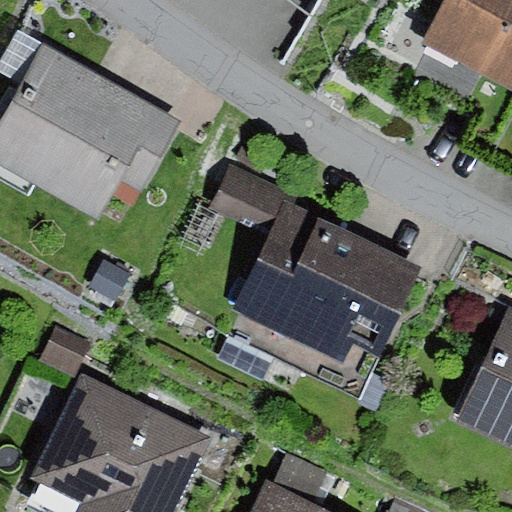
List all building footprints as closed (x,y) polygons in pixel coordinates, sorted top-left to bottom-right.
[(511,0),(449,0),(429,38),(511,83),(511,0)] [(0,150),(107,210),(128,173),(152,187),(190,121),(50,43),(0,131),(0,150)] [(326,200),(234,160),(214,206),(282,236),(253,302),(355,347),(363,329),(387,339),(420,263),(318,219),(326,200)] [(106,258),(91,285),(115,299),(130,272),(106,258)] [(511,314),(475,396),(511,412),(511,314)] [(58,326),(43,359),(77,374),(92,341),(58,326)] [(179,511),(215,432),(87,368),(37,469),(93,497),(87,511),(179,511)] [(287,454),(274,478),(322,502),(335,478),(287,454)] [(337,511),(266,478),(249,511),(337,511)] [(413,511),(393,503),(388,511),(413,511)]
